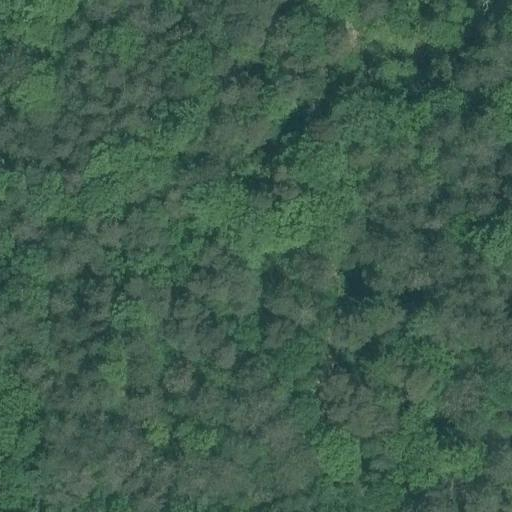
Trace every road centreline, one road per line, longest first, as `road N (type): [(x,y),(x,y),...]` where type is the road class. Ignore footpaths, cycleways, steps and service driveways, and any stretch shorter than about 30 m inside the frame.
road 1 (unknown): [(511,367),(315,440),(242,450),(215,477)]
road 2 (unknown): [(215,477),(111,495),(0,494)]
